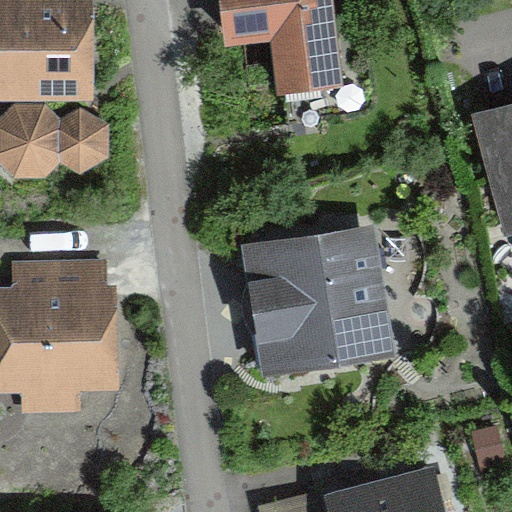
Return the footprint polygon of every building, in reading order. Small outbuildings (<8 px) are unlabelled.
[(336,80),(326,0),(224,0),(229,36),(276,30),(282,86),(336,80)] [(0,88),(82,88),(82,5),(0,4),(0,88)] [(43,170),(58,152),(59,126),(42,109),(16,109),(0,125),(0,153),(18,170),(43,170)] [(511,110),(484,118),(511,222),(511,110)] [(80,114),(59,126),(58,152),(79,164),(103,153),(103,127),(80,114)] [(288,325),(293,359),(382,345),(364,234),(276,248),(281,283),(258,286),(265,329),(288,325)] [(77,407),(76,377),(106,376),(104,264),(20,266),(20,298),(9,298),(11,378),(25,378),(26,408),(77,407)] [(437,511),(428,477),(336,501),(339,511),(437,511)] [(260,505),(262,511),(321,511),(316,492),(260,505)]
